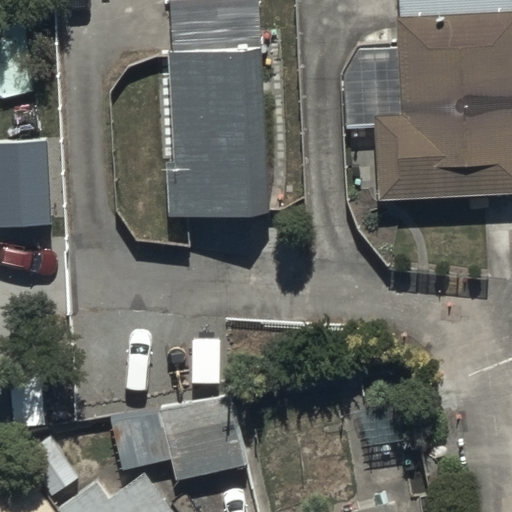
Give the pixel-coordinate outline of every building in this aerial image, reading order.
[(273,201),(262,0),(174,0),(183,160),(173,160),(176,206),(273,201)] [(511,0),(402,0),(404,36),(360,37),(342,70),(346,123),(379,125),(381,187),(511,181),(511,0)] [(48,142),(0,144),(0,226),(52,224),(48,142)] [(236,388),(113,410),(126,462),(175,451),(180,471),(252,455),(236,388)] [(52,490),(55,488),(81,469),(49,425),(21,446),(7,428),(0,433),(0,511),(67,511),(61,502),(52,490)] [(61,502),(67,511),(183,511),(148,464),(114,489),(101,471),(61,502)] [(328,511),(396,511),(391,488),(326,504),(328,511)]
